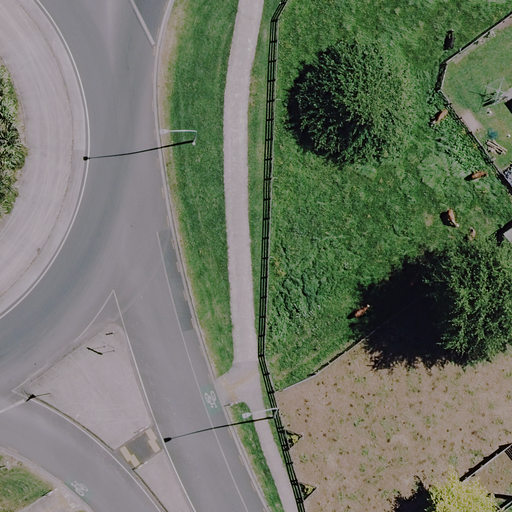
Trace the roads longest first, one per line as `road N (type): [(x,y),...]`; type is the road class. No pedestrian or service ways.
road 1 (unclassified): [(106,193),(182,427),(219,511)]
road 2 (primary): [(106,193),(70,286),(0,354)]
road 3 (unclassified): [(126,511),(97,481),(0,413)]
road 4 (primary): [(100,68),(106,193)]
